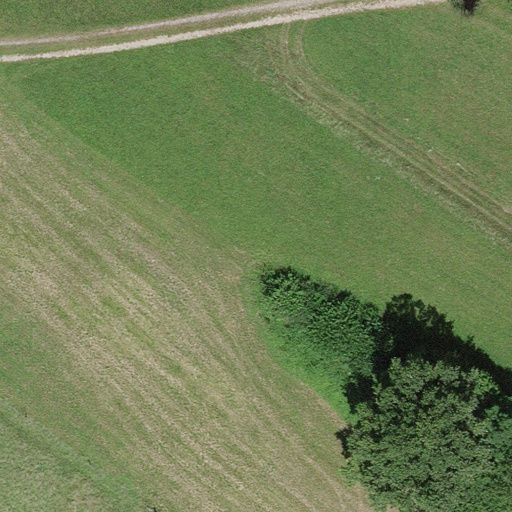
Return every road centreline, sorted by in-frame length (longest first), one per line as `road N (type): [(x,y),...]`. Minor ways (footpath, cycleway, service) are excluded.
road 1 (track): [(238,21),(511,227)]
road 2 (track): [(238,21),(0,58)]
